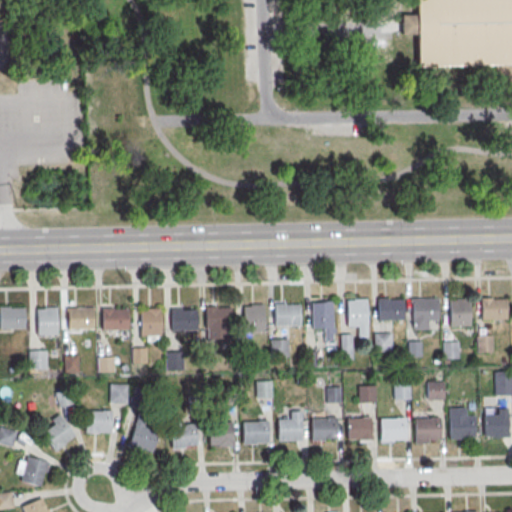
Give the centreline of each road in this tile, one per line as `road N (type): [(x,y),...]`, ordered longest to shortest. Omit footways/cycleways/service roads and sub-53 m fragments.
road 1 (secondary): [(0,255),(511,241)]
road 2 (residential): [(511,473),(181,482),(126,511)]
road 3 (residential): [(511,113),(153,121)]
